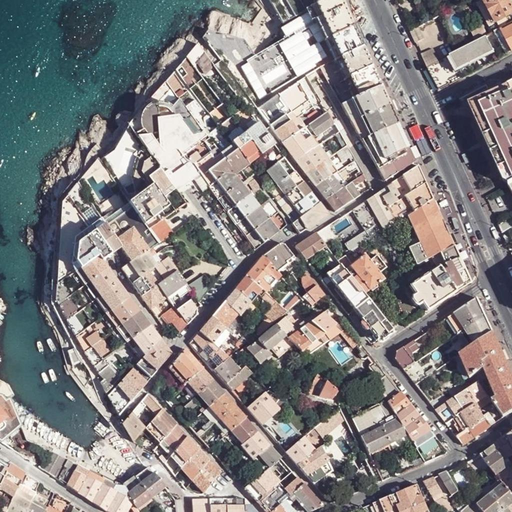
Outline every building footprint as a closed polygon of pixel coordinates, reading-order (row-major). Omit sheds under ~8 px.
[(269,0),(283,24),(305,10),(309,8),(309,9),(324,0),(269,0)] [(324,0),(309,9),(311,14),(307,16),(308,17),(310,22),(314,20),(320,30),(325,41),(331,37),(353,27),(347,15),(344,6),(340,0),(324,0)] [(483,0),(484,1),(496,23),(511,14),(511,5),(509,0),(483,0)] [(489,27),(496,23),(484,1),(477,5),(489,27)] [(311,14),(309,9),(309,8),(305,10),(283,24),(287,30),(276,42),(279,46),(297,77),(316,66),(327,59),(315,38),(312,34),(317,31),(320,30),(314,20),(310,22),(308,17),(307,16),(311,14)] [(283,24),(269,45),(272,47),(274,44),(276,42),(287,30),(283,24)] [(421,26),(411,31),(416,42),(426,37),(421,26)] [(331,37),(325,41),(334,61),(340,58),(362,48),(357,36),(353,27),(331,37)] [(502,29),(495,32),(507,55),(511,52),(511,47),(504,32),(502,29)] [(494,52),(486,38),(450,57),(458,71),(494,52)] [(196,45),(185,57),(193,68),(196,64),(204,55),(196,45)] [(362,48),(340,58),(349,77),(371,67),(365,54),(362,48)] [(442,61),(438,53),(437,52),(435,53),(423,59),(428,68),(439,62),(442,61)] [(204,55),(196,64),(205,75),(213,67),(204,55)] [(442,61),(439,62),(450,86),(462,79),(458,71),(450,57),(442,61)] [(329,63),(338,79),(341,78),(341,77),(345,75),(346,79),(347,78),(349,77),(340,58),(334,61),(329,63)] [(246,64),(239,68),(258,100),(265,96),(246,64)] [(371,67),(349,77),(359,97),(380,87),(376,77),(371,67)] [(343,80),(339,82),(349,102),(359,97),(349,77),(347,78),(349,83),(345,85),(343,80)] [(474,105),(480,119),(490,142),(510,186),(511,184),(511,83),(503,88),(501,84),(489,89),(484,92),(486,98),(474,105)] [(359,97),(349,102),(359,120),(389,106),(383,93),(380,87),(359,97)] [(279,94),(256,110),(269,127),(285,116),(286,117),(292,113),(279,94)] [(176,98),(168,103),(169,103),(170,104),(171,105),(172,106),(173,106),(179,102),(176,98)] [(181,154),(206,135),(179,102),(173,106),(172,106),(171,105),(170,104),(169,103),(168,103),(165,102),(162,102),(158,101),(153,103),(149,105),(147,106),(144,110),(141,115),(141,119),(141,123),(142,127),(142,129),(135,134),(160,169),(162,173),(167,179),(179,170),(181,172),(181,171),(183,173),(183,172),(190,167),(181,154)] [(349,102),(341,106),(351,124),(359,120),(349,102)] [(389,106),(359,120),(368,137),(393,127),(397,124),(392,112),(389,106)] [(292,113),(286,117),(297,133),(304,128),(306,127),(304,125),(298,117),(296,118),(292,113)] [(315,113),(306,119),(308,122),(306,124),(308,126),(319,119),(315,113)] [(319,119),(308,126),(311,130),(316,136),(333,124),(327,113),(319,119)] [(285,116),(269,127),(281,143),(297,133),(286,117),(285,116)] [(359,120),(351,124),(361,141),(368,137),(359,120)] [(254,121),(246,127),(249,131),(258,125),(254,121)] [(397,124),(393,127),(404,150),(408,160),(413,158),(408,148),(401,133),(397,124)] [(249,131),(244,134),(260,155),(274,146),(263,131),(258,125),(249,131)] [(393,127),(368,137),(381,162),(404,150),(393,127)] [(228,137),(232,143),(244,134),(240,128),(228,137)] [(304,128),(297,133),(311,152),(318,147),(304,128)] [(297,133),(281,143),(296,162),(311,152),(297,133)] [(338,133),(334,136),(343,150),(347,148),(343,142),(338,133)] [(260,155),(244,134),(232,143),(231,144),(231,145),(248,165),(260,155)] [(368,137),(361,141),(374,165),(381,162),(368,137)] [(231,144),(228,141),(216,149),(220,153),(231,145),(231,144)] [(231,145),(220,153),(236,174),(238,172),(241,170),(241,171),(248,165),(231,145)] [(318,147),(311,152),(321,164),(327,160),(329,159),(319,146),(318,147)] [(216,148),(211,152),(215,156),(220,153),(216,149),(216,148)] [(352,156),(347,148),(343,150),(335,155),(341,163),(352,156)] [(381,162),(374,165),(384,182),(415,162),(413,158),(408,160),(404,150),(381,162)] [(211,151),(193,165),(199,174),(201,167),(215,156),(211,152),(211,151)] [(311,152),(296,162),(305,174),(321,164),(311,152)] [(215,156),(201,167),(199,174),(201,177),(203,180),(209,187),(215,183),(230,171),(233,176),(234,175),(236,174),(220,153),(215,156)] [(266,172),(268,175),(276,185),(287,178),(290,175),(294,172),(283,159),(280,161),(270,169),(266,172)] [(327,160),(321,164),(330,177),(337,173),(327,160)] [(355,162),(345,168),(350,176),(359,170),(355,162)] [(267,163),(262,167),(266,172),(270,169),(267,163)] [(321,164),(305,174),(315,187),(330,177),(321,164)] [(191,166),(190,167),(191,169),(192,171),(191,172),(196,180),(199,179),(201,177),(199,174),(193,165),(191,166)] [(183,172),(183,173),(190,182),(193,180),(196,180),(191,172),(192,171),(191,169),(190,167),(183,172)] [(417,167),(398,180),(408,195),(424,184),(421,176),(417,167)] [(162,173),(160,169),(150,177),(152,180),(162,173)] [(167,179),(168,180),(169,181),(174,189),(176,192),(177,191),(190,182),(183,173),(182,173),(181,172),(179,170),(167,179)] [(230,171),(215,183),(224,195),(239,183),(240,183),(234,175),(233,176),(230,171)] [(236,174),(234,175),(240,183),(239,183),(241,185),(243,183),(245,186),(248,184),(253,180),(251,177),(247,179),(244,175),(242,176),(240,174),(240,175),(238,172),(236,174)] [(266,172),(258,178),(260,181),(268,175),(266,172)] [(294,172),(290,175),(297,184),(298,186),(302,183),(294,172)] [(162,173),(152,180),(153,183),(157,188),(161,187),(169,181),(168,180),(167,179),(162,173)] [(337,173),(330,177),(340,190),(343,189),(347,186),(337,173)] [(294,186),(297,184),(290,175),(287,178),(294,186)] [(359,178),(353,183),(355,187),(366,181),(363,176),(359,178)] [(330,177),(315,187),(325,200),(340,190),(330,177)] [(287,178),(276,185),(282,194),(284,196),(295,188),(294,186),(287,178)] [(209,187),(203,180),(197,184),(203,191),(209,187)] [(253,180),(248,184),(254,192),(259,188),(258,186),(253,180)] [(385,189),(378,194),(387,209),(398,202),(404,198),(408,195),(398,180),(385,188),(385,189)] [(169,181),(161,187),(165,192),(162,194),(164,197),(174,189),(169,181)] [(77,183),(66,197),(73,206),(83,193),(77,183)] [(215,183),(209,187),(218,200),(224,195),(215,183)] [(239,183),(224,195),(234,207),(249,195),(248,194),(244,188),(243,188),(241,185),(239,183)] [(298,186),(295,188),(302,197),(304,195),(306,197),(310,194),(302,183),(298,186)] [(347,186),(343,189),(352,201),(359,197),(353,189),(355,187),(353,183),(347,186)] [(152,184),(128,203),(129,204),(132,209),(142,221),(144,225),(149,221),(168,207),(162,199),(152,184)] [(398,202),(387,209),(395,225),(406,217),(432,201),(429,194),(424,184),(408,195),(404,198),(398,202)] [(254,192),(249,195),(252,199),(262,191),(259,188),(254,192)] [(295,188),(284,196),(290,204),(293,207),(304,199),(302,197),(295,188)] [(340,190),(325,200),(334,213),(352,201),(343,189),(340,190)] [(282,194),(274,200),(277,202),(279,201),(284,196),(282,194)] [(304,199),(293,207),(301,218),(319,204),(310,194),(306,197),(304,199)] [(378,194),(365,202),(379,226),(383,232),(395,225),(387,209),(378,194)] [(224,195),(218,200),(227,213),(234,207),(224,195)] [(249,195),(234,207),(244,219),(259,208),(252,199),(249,195)] [(261,206),(269,200),(265,196),(258,201),(261,206)] [(61,202),(60,223),(68,224),(68,213),(73,206),(66,197),(61,202)] [(261,206),(259,208),(268,220),(270,219),(278,213),(269,200),(261,206)] [(444,226),(432,201),(406,217),(420,246),(409,252),(418,267),(432,260),(440,256),(453,248),(444,226)] [(355,209),(368,230),(345,245),(350,254),(369,241),(371,240),(383,232),(379,226),(365,202),(355,209)] [(132,209),(129,204),(103,223),(104,225),(106,228),(132,209)] [(290,204),(282,210),(284,213),(293,207),(290,204)] [(293,224),(292,225),(299,235),(327,216),(319,204),(301,218),(293,224)] [(234,207),(227,213),(236,225),(244,219),(234,207)] [(293,207),(284,213),(293,224),(301,218),(293,207)] [(90,208),(81,216),(90,226),(98,220),(90,208)] [(259,208),(244,219),(253,231),(268,220),(259,208)] [(132,209),(106,228),(115,241),(142,221),(132,209)] [(271,221),(270,223),(276,231),(285,224),(283,219),(280,215),(271,221)] [(511,218),(500,226),(503,234),(511,228),(511,218)] [(90,227),(93,232),(93,231),(94,232),(104,225),(103,223),(100,219),(98,220),(90,226),(90,227)] [(153,226),(147,230),(157,244),(172,234),(162,219),(153,226)] [(244,219),(236,225),(245,238),(253,231),(244,219)] [(268,220),(253,231),(263,244),(277,232),(276,231),(270,223),(268,220)] [(142,221),(115,241),(120,248),(130,262),(131,263),(145,252),(150,249),(157,244),(147,230),(144,225),(142,221)] [(149,221),(144,225),(147,230),(153,226),(149,221)] [(60,223),(59,238),(72,240),(73,225),(68,224),(60,223)] [(104,225),(94,232),(111,254),(120,248),(115,241),(106,228),(104,225)] [(75,272),(79,269),(74,262),(77,244),(90,235),(89,234),(86,230),(85,230),(74,239),(70,262),(75,272)] [(74,262),(79,269),(98,257),(101,262),(102,261),(111,254),(94,232),(93,231),(93,232),(89,234),(90,235),(77,244),(74,262)] [(253,231),(245,238),(255,251),(263,244),(253,231)] [(294,248),(305,261),(321,250),(325,247),(315,235),(294,248)] [(59,238),(58,253),(70,255),(72,240),(59,238)] [(279,245),(262,258),(277,274),(295,260),(284,246),(279,245)] [(325,247),(321,250),(336,269),(340,267),(336,262),(325,247)] [(453,248),(440,256),(444,266),(445,266),(459,259),(456,253),(453,248)] [(150,249),(145,252),(150,258),(155,255),(150,249)] [(132,284),(140,278),(148,271),(155,267),(156,266),(150,258),(145,252),(131,263),(130,262),(121,269),(132,284)] [(70,255),(58,253),(56,285),(60,283),(63,281),(70,276),(71,267),(69,267),(70,255)] [(352,266),(344,272),(363,296),(384,281),(379,275),(369,263),(364,256),(352,266)] [(440,256),(432,260),(435,264),(438,269),(441,273),(446,269),(445,266),(444,266),(440,256)] [(98,257),(79,269),(89,282),(108,269),(102,261),(101,262),(98,257)] [(345,257),(336,262),(340,267),(344,272),(352,266),(345,257)] [(377,257),(369,263),(379,275),(386,269),(377,257)] [(156,266),(155,267),(164,280),(177,271),(167,258),(156,266)] [(262,258),(246,277),(262,290),(265,293),(280,276),(277,274),(262,258)] [(446,269),(441,273),(455,294),(470,284),(463,268),(459,259),(445,266),(446,269)] [(418,267),(420,272),(435,264),(432,260),(418,267)] [(336,269),(330,273),(335,278),(344,272),(340,267),(336,269)] [(79,269),(75,272),(84,286),(89,282),(79,269)] [(108,269),(89,282),(100,297),(118,283),(108,269)] [(438,269),(409,288),(415,296),(421,305),(427,312),(455,294),(441,273),(438,269)] [(140,278),(132,284),(141,297),(149,291),(145,285),(147,283),(153,278),(148,271),(140,278)] [(164,280),(157,285),(167,298),(176,292),(186,284),(185,282),(177,271),(164,280)] [(201,271),(185,282),(186,284),(187,286),(190,290),(199,302),(212,286),(201,271)] [(335,278),(331,282),(353,311),(367,300),(363,296),(344,272),(335,278)] [(250,304),(262,290),(246,277),(235,291),(250,304)] [(292,280),(287,285),(296,293),(301,289),(299,286),(297,285),(292,280)] [(308,284),(302,289),(307,295),(308,294),(316,287),(311,281),(308,284)] [(60,283),(56,285),(55,300),(58,305),(65,299),(72,295),(64,282),(61,284),(60,283)] [(89,282),(84,286),(86,288),(95,300),(100,297),(89,282)] [(118,283),(100,297),(110,311),(129,298),(118,283)] [(186,284),(176,292),(177,294),(180,297),(190,290),(187,286),(186,284)] [(149,291),(141,297),(151,310),(155,306),(159,304),(167,298),(157,285),(151,289),(149,291)] [(316,287),(308,294),(303,299),(309,306),(323,296),(316,287)] [(235,291),(224,303),(237,315),(239,316),(250,304),(235,291)] [(272,307),(276,303),(265,294),(261,298),(272,307)] [(421,305),(415,296),(411,299),(411,301),(415,306),(417,308),(421,305)] [(100,297),(95,300),(96,303),(105,315),(110,311),(100,297)] [(129,298),(110,311),(121,325),(139,311),(129,298)] [(65,299),(58,305),(67,321),(75,315),(65,299)] [(176,310),(177,311),(187,324),(196,315),(196,310),(190,300),(176,310)] [(367,300),(353,311),(362,323),(368,330),(378,342),(379,343),(381,343),(393,334),(367,300)] [(477,300),(454,315),(464,331),(485,317),(482,311),(477,300)] [(292,301),(283,309),(287,312),(296,304),(292,301)] [(224,303),(211,318),(224,330),(227,332),(229,334),(230,335),(233,332),(227,327),(237,315),(224,303)] [(264,316),(269,320),(283,308),(276,303),(272,307),(264,316)] [(250,304),(239,316),(244,321),(255,308),(250,304)] [(151,310),(156,317),(160,313),(155,306),(151,310)] [(176,310),(174,307),(161,316),(169,325),(172,323),(179,333),(182,330),(187,324),(177,311),(176,310)] [(283,308),(269,320),(273,324),(285,315),(287,313),(287,312),(283,309),(283,308)] [(75,315),(67,321),(76,337),(85,330),(84,329),(93,323),(82,309),(75,315)] [(110,311),(105,315),(107,317),(114,327),(116,329),(121,325),(110,311)] [(139,311),(121,325),(131,339),(150,325),(139,311)] [(310,318),(306,320),(309,323),(310,323),(311,323),(318,317),(315,314),(310,318)] [(332,328),(333,328),(339,334),(352,349),(356,346),(360,343),(343,321),(336,326),(323,314),(318,317),(311,323),(324,334),(332,328)] [(454,315),(448,320),(458,335),(464,331),(454,315)] [(294,329),(298,326),(289,316),(287,318),(289,320),(287,321),(294,329)] [(485,317),(464,331),(475,346),(493,334),(489,325),(485,317)] [(211,318),(199,333),(210,343),(212,345),(224,330),(211,318)] [(284,318),(275,326),(284,335),(294,329),(287,321),(284,318)] [(269,320),(255,332),(260,336),(273,324),(269,320)] [(294,345),(301,352),(315,342),(319,348),(337,336),(339,334),(333,328),(332,328),(324,334),(311,323),(310,323),(309,323),(304,327),(288,339),(294,345)] [(294,329),(284,335),(285,336),(288,339),(304,327),(301,324),(298,326),(294,329)] [(121,325),(116,329),(118,332),(126,343),(127,343),(131,339),(121,325)] [(150,325),(131,339),(144,357),(160,340),(150,325)] [(258,341),(267,351),(271,349),(285,336),(284,335),(275,326),(258,341)] [(76,337),(84,353),(91,347),(86,340),(88,338),(85,330),(76,337)] [(224,330),(212,345),(217,349),(229,334),(227,332),(224,330)] [(464,331),(458,335),(469,350),(475,346),(464,331)] [(88,338),(86,340),(91,347),(92,347),(94,346),(102,340),(96,332),(88,338)] [(193,340),(189,344),(194,350),(198,354),(202,350),(210,343),(199,333),(193,340)] [(244,346),(247,343),(237,334),(234,338),(238,341),(243,346),(244,346)] [(469,350),(460,357),(469,378),(470,378),(470,379),(483,370),(503,357),(493,334),(475,346),(469,350)] [(285,336),(271,349),(278,358),(294,345),(288,339),(285,336)] [(131,339),(127,343),(141,361),(144,357),(131,339)] [(102,340),(94,346),(105,359),(112,354),(102,340)] [(160,340),(144,357),(156,372),(171,354),(160,340)] [(238,341),(234,345),(238,350),(243,346),(238,341)] [(249,349),(248,350),(260,364),(271,355),(267,351),(258,341),(249,349)] [(315,342),(301,352),(307,357),(319,348),(315,342)] [(421,349),(415,342),(404,349),(412,359),(415,357),(414,355),(421,349)] [(210,343),(202,350),(205,353),(210,358),(219,351),(217,349),(212,345),(210,343)] [(91,347),(84,353),(95,367),(104,360),(92,347),(91,347)] [(238,354),(241,357),(246,353),(245,352),(248,350),(249,349),(247,347),(246,348),(238,354)] [(184,349),(168,369),(183,386),(187,383),(202,369),(184,349)] [(396,361),(404,371),(415,364),(412,359),(404,349),(398,353),(396,361)] [(451,363),(460,357),(456,352),(454,350),(447,355),(447,357),(451,363)] [(219,351),(210,358),(215,364),(218,367),(228,359),(225,356),(219,351)] [(361,355),(360,356),(362,359),(365,360),(366,359),(370,356),(366,351),(361,355)] [(105,359),(104,360),(106,363),(107,364),(118,356),(115,352),(112,354),(105,359)] [(201,357),(204,361),(206,363),(208,361),(210,358),(205,353),(201,357)] [(370,356),(366,359),(371,365),(375,362),(370,356)] [(141,361),(137,366),(151,378),(156,372),(144,357),(141,361)] [(503,357),(483,370),(497,399),(492,402),(502,416),(504,418),(511,412),(511,376),(510,373),(508,367),(503,357)] [(229,359),(214,372),(226,385),(241,371),(238,368),(229,358),(228,359),(229,359)] [(95,367),(99,373),(106,363),(104,360),(95,367)] [(369,369),(379,381),(386,376),(375,362),(371,365),(370,366),(369,369)] [(104,380),(112,388),(120,379),(107,364),(106,363),(99,373),(99,375),(104,380)] [(432,375),(415,364),(404,371),(416,386),(432,375)] [(137,366),(108,397),(119,416),(151,378),(137,366)] [(252,374),(246,367),(241,371),(226,385),(231,391),(234,389),(237,393),(246,385),(243,382),(252,374)] [(168,369),(164,374),(179,390),(182,387),(183,386),(168,369)] [(202,369),(187,383),(198,395),(213,382),(202,369)] [(320,370),(307,396),(312,396),(324,373),(320,370)] [(379,381),(376,384),(383,395),(385,400),(388,403),(400,394),(386,376),(379,381)] [(106,394),(112,388),(104,380),(100,383),(106,394)] [(0,390),(4,391),(9,399),(9,400),(12,398),(13,397),(9,387),(4,384),(0,382),(0,390)] [(213,382),(198,395),(209,407),(224,393),(213,382)] [(326,382),(319,398),(332,401),(338,393),(339,392),(337,391),(331,386),(326,382)] [(191,396),(193,399),(194,398),(198,395),(187,383),(183,386),(182,387),(191,396)] [(479,384),(467,392),(476,405),(476,406),(489,397),(479,384)] [(455,388),(448,393),(451,398),(459,392),(455,388)] [(0,441),(1,443),(21,427),(9,400),(9,399),(4,391),(0,390),(0,441)] [(250,407),(247,409),(261,425),(279,410),(280,409),(290,400),(280,398),(281,397),(277,396),(269,391),(260,398),(254,402),(250,407)] [(467,392),(455,400),(460,407),(464,413),(464,412),(465,413),(467,412),(476,405),(467,392)] [(224,393),(209,407),(220,420),(235,407),(224,393)] [(254,402),(260,398),(255,393),(250,397),(254,402)] [(148,394),(142,401),(156,416),(161,409),(148,394)] [(400,394),(388,403),(396,416),(409,405),(400,394)] [(198,395),(194,398),(202,408),(204,411),(209,407),(198,395)] [(442,397),(430,404),(437,412),(448,405),(442,397)] [(349,399),(343,403),(347,411),(353,408),(349,399)] [(378,406),(351,419),(359,433),(362,432),(362,431),(377,424),(379,424),(391,418),(396,416),(388,403),(385,400),(378,406)] [(451,406),(454,411),(460,407),(455,400),(449,404),(451,406)] [(195,407),(191,402),(183,409),(188,414),(195,407)] [(437,412),(440,417),(448,411),(447,409),(451,406),(449,404),(448,405),(437,412)] [(409,405),(396,416),(398,420),(403,429),(419,418),(409,405)] [(467,412),(478,428),(487,422),(486,420),(476,406),(476,405),(467,412)] [(204,411),(212,420),(215,424),(220,420),(209,407),(204,411)] [(235,407),(220,420),(230,432),(235,428),(246,419),(235,407)] [(460,407),(454,411),(458,416),(464,413),(460,407)] [(156,416),(149,424),(163,440),(176,425),(161,409),(156,416)] [(279,410),(261,425),(266,431),(281,417),(281,413),(279,410)] [(457,418),(461,423),(463,421),(469,430),(472,433),(478,428),(467,412),(465,413),(464,412),(464,413),(458,416),(456,417),(457,418)] [(132,413),(123,424),(133,442),(135,440),(134,439),(144,428),(132,413)] [(451,413),(442,419),(447,425),(450,423),(453,421),(456,419),(451,413)] [(491,417),(486,420),(487,422),(491,427),(496,424),(491,417)] [(419,418),(403,429),(408,436),(410,441),(412,443),(424,436),(430,432),(419,418)] [(246,419),(235,428),(247,441),(257,432),(246,419)] [(212,420),(204,427),(207,431),(215,424),(212,420)] [(220,420),(215,424),(226,436),(230,432),(220,420)] [(353,434),(346,420),(340,423),(347,437),(353,434)] [(393,422),(381,428),(389,445),(408,436),(403,429),(398,420),(393,422)] [(455,427),(461,436),(469,430),(463,421),(461,423),(456,425),(455,427)] [(322,422),(314,428),(317,432),(323,438),(330,432),(328,430),(322,422)] [(478,428),(472,433),(475,438),(485,432),(491,427),(487,422),(478,428)] [(149,424),(145,429),(159,445),(162,441),(163,440),(149,424)] [(162,441),(159,445),(167,453),(170,449),(174,453),(187,437),(176,425),(163,440),(162,441)] [(207,431),(204,427),(195,435),(198,438),(207,431)] [(230,432),(242,445),(246,442),(247,441),(235,428),(230,432)] [(314,428),(303,438),(306,441),(317,432),(314,428)] [(364,436),(361,438),(369,455),(389,445),(381,428),(379,429),(364,436)] [(294,429),(277,443),(286,453),(289,450),(302,439),(294,429)] [(464,447),(475,438),(472,433),(469,430),(461,436),(459,437),(457,438),(464,447)] [(247,441),(246,442),(258,455),(269,446),(257,432),(247,441)] [(430,432),(424,436),(428,442),(431,440),(434,438),(430,432)] [(511,454),(511,442),(508,435),(496,443),(500,449),(507,458),(511,454)] [(408,436),(389,445),(392,450),(410,441),(408,436)] [(424,436),(412,443),(416,450),(421,446),(425,444),(428,442),(424,436)] [(187,437),(174,453),(185,465),(198,449),(187,437)] [(289,450),(286,453),(296,465),(315,452),(306,441),(303,438),(302,439),(289,450)] [(428,442),(425,444),(431,454),(442,447),(440,446),(438,448),(431,440),(428,442)] [(242,445),(241,446),(253,460),(258,455),(246,442),(242,445)] [(496,443),(481,455),(486,460),(500,449),(496,443)] [(421,446),(416,450),(424,464),(431,461),(442,456),(447,454),(442,447),(431,454),(425,444),(421,446)] [(269,446),(258,455),(269,468),(280,459),(269,446)] [(315,452),(296,465),(306,477),(329,462),(324,451),(322,447),(315,452)] [(198,449),(185,465),(196,478),(209,461),(198,449)] [(507,458),(500,449),(486,460),(491,467),(497,475),(511,463),(507,458)] [(54,450),(52,453),(64,459),(65,456),(66,456),(54,450)] [(40,469),(58,480),(64,468),(67,461),(66,461),(64,459),(52,453),(49,452),(40,469)] [(174,453),(170,457),(182,469),(185,465),(174,453)] [(402,454),(395,457),(397,461),(403,473),(414,468),(411,462),(408,456),(407,455),(406,454),(405,454),(404,453),(403,454),(402,454)] [(253,460),(252,460),(263,473),(269,468),(258,455),(253,460)] [(481,455),(476,457),(486,471),(491,467),(486,460),(481,455)] [(74,473),(85,479),(89,472),(77,466),(75,465),(67,461),(64,468),(74,473)] [(209,461),(196,478),(208,490),(220,473),(209,461)] [(329,462),(306,477),(314,484),(316,482),(333,472),(329,462)] [(511,464),(511,463),(497,475),(499,478),(504,483),(511,494),(511,464)] [(8,469),(3,480),(17,490),(21,481),(24,474),(10,464),(8,469)] [(148,468),(146,465),(122,482),(124,485),(134,478),(148,468)] [(185,465),(182,469),(193,481),(196,478),(185,465)] [(231,465),(227,469),(234,477),(238,472),(236,470),(231,465)] [(383,482),(393,478),(387,465),(377,470),(383,482)] [(148,468),(134,478),(151,499),(165,488),(148,468)] [(448,471),(439,475),(439,476),(444,483),(451,478),(448,471)] [(89,472),(85,479),(101,486),(102,478),(89,472)] [(67,486),(78,493),(85,479),(74,473),(67,486)] [(24,474),(21,481),(37,491),(40,484),(34,480),(24,474)] [(262,475),(258,478),(267,487),(270,485),(262,475)] [(434,477),(424,482),(433,497),(442,491),(434,478),(434,477)] [(102,478),(101,486),(116,494),(114,485),(102,478)] [(134,478),(124,485),(131,500),(132,502),(137,508),(138,509),(139,508),(151,499),(134,478)] [(196,478),(193,481),(205,494),(207,490),(208,490),(196,478)] [(258,478),(245,489),(258,503),(270,491),(267,487),(258,478)] [(451,478),(444,483),(452,495),(458,491),(451,478)] [(504,483),(499,478),(474,500),(474,501),(478,505),(504,483)] [(85,479),(78,493),(92,503),(101,486),(85,479)] [(511,494),(504,483),(478,505),(484,511),(501,511),(507,507),(511,504),(511,503),(511,494)] [(17,491),(15,494),(31,501),(33,497),(35,494),(35,493),(20,484),(17,490),(17,491)] [(274,488),(283,499),(288,494),(279,484),(274,488)] [(430,511),(418,484),(416,485),(417,485),(394,495),(363,508),(368,511),(430,511)] [(121,488),(114,485),(116,494),(117,494),(107,511),(127,511),(130,507),(132,502),(131,500),(124,485),(121,488)] [(304,485),(294,494),(309,511),(312,511),(323,507),(304,485)] [(116,494),(101,486),(92,503),(106,511),(107,511),(117,494),(116,494)] [(270,491),(258,503),(265,511),(272,511),(277,508),(284,502),(285,501),(283,499),(274,488),(270,491)] [(331,504),(339,500),(334,490),(323,495),(331,504)] [(442,491),(433,497),(442,511),(448,511),(453,509),(442,491)] [(7,511),(26,511),(31,501),(15,494),(11,504),(7,511)] [(33,497),(26,511),(46,511),(48,509),(45,508),(49,501),(35,494),(33,497)] [(303,511),(309,511),(294,494),(290,496),(287,499),(291,504),(294,502),(303,511)] [(46,511),(65,511),(69,506),(70,504),(58,496),(57,495),(51,510),(48,509),(46,511)] [(284,502),(290,509),(296,504),(299,508),(294,511),(303,511),(294,502),(291,504),(287,499),(285,501),(284,502)] [(456,505),(461,511),(463,509),(468,505),(463,500),(456,505)] [(2,511),(3,511),(7,511),(11,504),(7,501),(2,511)] [(184,511),(182,501),(175,501),(176,511),(184,511)] [(461,511),(484,511),(478,505),(474,501),(468,506),(468,505),(463,509),(461,511)] [(280,511),(293,511),(290,509),(284,502),(277,508),(280,511)]
